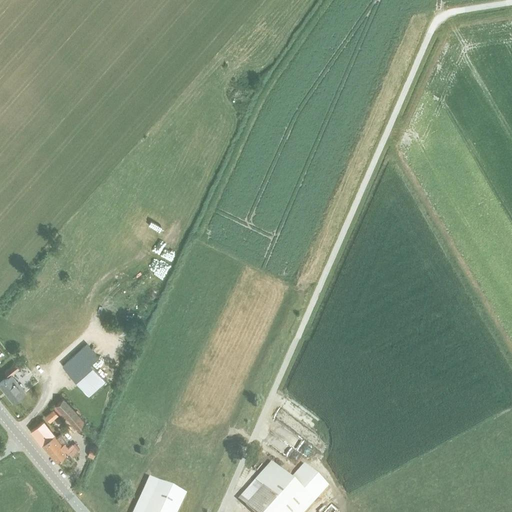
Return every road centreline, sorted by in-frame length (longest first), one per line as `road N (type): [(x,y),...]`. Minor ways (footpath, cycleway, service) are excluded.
road 1 (unclassified): [(511,3),(436,20),(221,511)]
road 2 (secondary): [(81,511),(0,412)]
